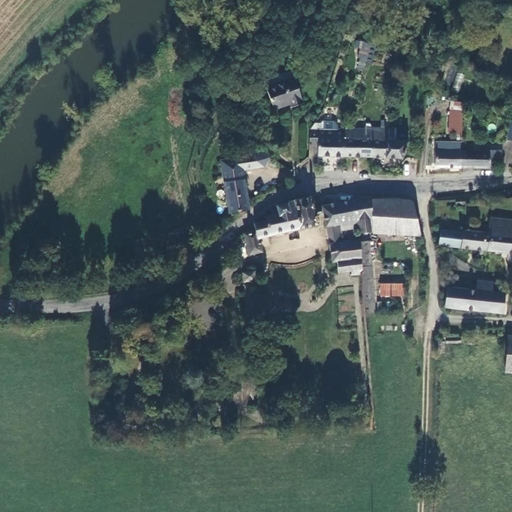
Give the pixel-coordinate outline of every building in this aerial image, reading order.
[(364,70),(368,53),(370,44),(364,42),(364,41),(357,40),(355,47),(360,48),(358,57),(360,57),(357,68),(364,70)] [(449,66),(433,62),(430,75),(446,79),(449,66)] [(297,77),(267,84),(272,103),(289,98),(292,108),(303,105),(297,77)] [(462,108),(450,107),(448,131),(461,132),(462,108)] [(343,129),(337,129),(337,125),(335,122),(333,121),(321,121),(321,129),(309,129),(307,129),(308,140),(317,141),(316,158),(343,158),(343,129)] [(321,129),(321,121),(319,123),(312,123),(309,129),(321,129)] [(371,158),(371,139),(388,139),(388,126),(364,126),(364,128),(344,128),(343,129),(343,158),(371,158)] [(460,150),(461,137),(456,137),(455,142),(436,140),(435,147),(445,147),(444,150),(460,150)] [(402,159),(409,140),(388,139),(371,139),(371,158),(402,159)] [(459,167),(460,150),(444,150),(445,147),(435,147),(434,167),(459,167)] [(499,150),(460,150),(459,167),(490,168),(491,162),(501,162),(502,149),(499,150)] [(224,172),(240,169),(238,158),(222,161),(224,172)] [(246,191),(243,169),(240,169),(224,172),(228,195),(246,191)] [(231,213),(249,210),(246,191),(228,195),(231,213)] [(372,218),(370,196),(353,199),(356,219),(372,218)] [(414,200),(370,196),(372,218),(356,219),(357,227),(358,232),(376,231),(422,236),(414,200)] [(318,226),(312,198),(307,199),(275,207),(277,216),(265,219),(266,224),(252,228),(254,236),(243,238),(245,243),(241,245),(243,252),(249,250),(251,257),(264,254),(261,240),(318,226)] [(356,219),(353,199),(332,202),(335,224),(340,223),(347,222),(348,229),(357,227),(356,219)] [(324,225),(335,224),(332,202),(321,204),(324,225)] [(511,252),(511,220),(492,218),(491,232),(468,230),(467,231),(442,229),(441,246),(511,252)] [(329,243),(343,241),(341,229),(340,223),(335,224),(324,225),(329,243)] [(359,241),(358,240),(343,241),(329,243),(332,263),(336,263),(337,270),(350,268),(352,275),(362,274),(361,266),(359,241)] [(370,240),(359,241),(361,266),(371,264),(372,264),(370,240)] [(371,264),(361,266),(362,274),(365,315),(375,314),(371,264)] [(243,282),(255,280),(254,271),(242,273),(243,282)] [(478,282),(477,292),(493,293),(494,284),(478,282)] [(381,295),(404,295),(404,285),(380,285),(381,295)] [(446,309),(504,314),(505,294),(493,293),(477,292),(448,289),(446,309)]
